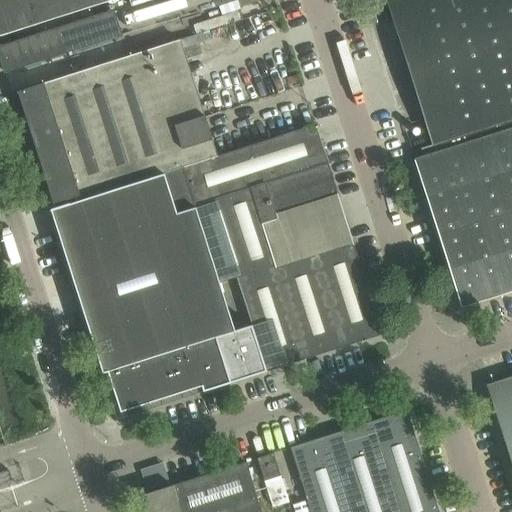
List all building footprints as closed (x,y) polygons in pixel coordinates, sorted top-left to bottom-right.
[(0,0),(0,37),(114,0),(0,0)] [(511,121),(511,0),(388,0),(389,2),(391,2),(403,42),(427,34),(445,94),(422,101),(435,141),(434,141),(435,146),(511,121)] [(0,47),(0,57),(5,73),(120,37),(112,12),(94,18),(91,8),(32,28),(35,37),(0,47)] [(182,168),(217,157),(212,142),(214,142),(212,138),(211,138),(182,46),(180,41),(16,93),(17,95),(18,94),(48,188),(48,190),(49,190),(54,207),(53,208),(54,209),(163,174),(182,168)] [(315,126),(217,157),(182,168),(194,206),(251,188),(327,164),(315,126)] [(461,309),(486,301),(511,292),(511,128),(413,160),(461,309)] [(327,164),(251,188),(263,224),(339,199),(327,164)] [(234,333),(219,283),(194,206),(182,168),(163,174),(182,233),(200,289),(230,384),(266,372),(252,327),(234,333)] [(230,384),(200,289),(182,233),(163,174),(54,209),(50,210),(102,374),(107,373),(120,413),(201,387),(203,392),(230,384)] [(252,327),(266,372),(305,360),(275,264),(263,224),(251,188),(194,206),(219,283),(236,278),(252,327)] [(263,224),(275,264),(351,240),(339,199),(263,224)] [(275,264),(305,360),(382,336),(351,240),(275,264)] [(511,377),(486,386),(511,467),(511,377)] [(437,511),(406,412),(407,412),(407,411),(290,448),(307,502),(293,506),(294,511),(437,511)] [(257,459),(265,482),(281,477),(273,454),(257,459)] [(140,497),(144,511),(261,511),(246,463),(140,497)] [(0,474),(0,487),(13,483),(9,471),(0,474)]
